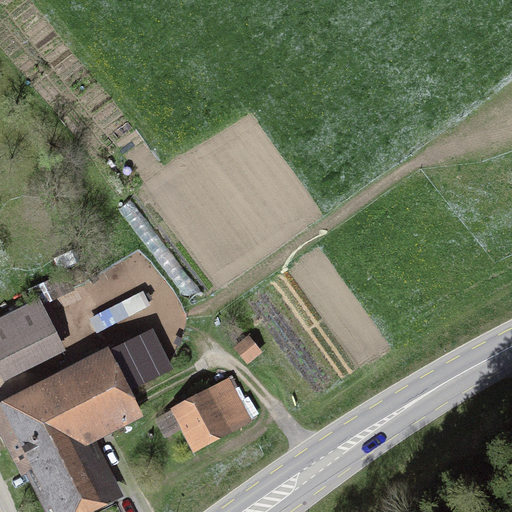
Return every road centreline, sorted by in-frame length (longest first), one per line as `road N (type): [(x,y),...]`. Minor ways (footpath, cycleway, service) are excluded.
road 1 (track): [(0,387),(111,338),(228,300),(417,160)]
road 2 (primary): [(248,511),(332,447),(511,347)]
road 3 (track): [(316,459),(262,389),(223,357),(146,394)]
